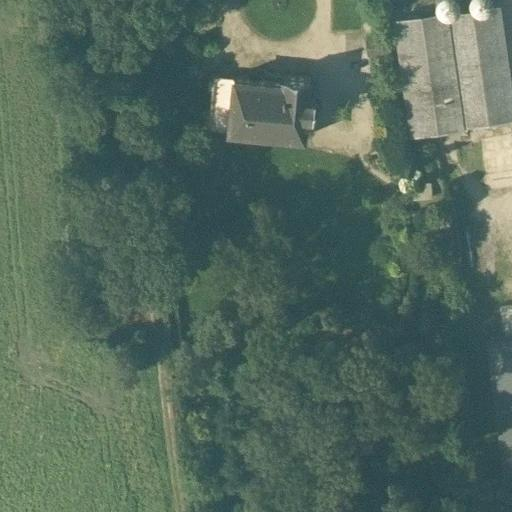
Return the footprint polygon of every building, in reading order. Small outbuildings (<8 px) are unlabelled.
[(460,0),(435,0),(436,1),(439,5),(443,8),(448,9),(453,7),(457,5),(460,0)] [(448,12),(447,12),(463,126),(464,125),(509,119),(493,6),(448,12)] [(448,11),(395,18),(411,133),(463,126),(447,12),(448,12),(448,11)] [(283,82),(234,77),(228,130),(305,137),(306,122),(314,122),(316,98),(309,97),(311,77),(284,74),(283,82)] [(234,77),(214,75),(209,128),(228,130),(234,77)] [(511,335),(490,339),(511,508),(511,335)]
